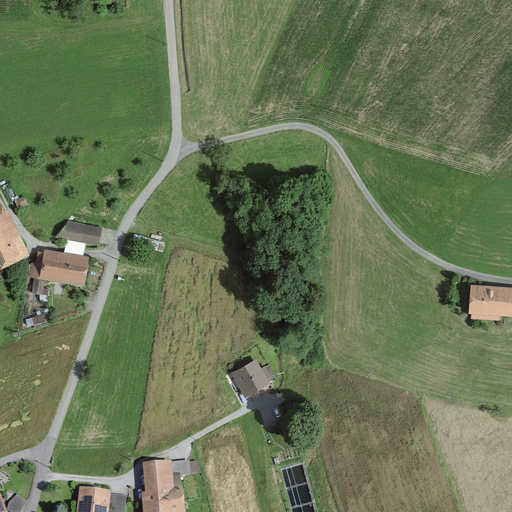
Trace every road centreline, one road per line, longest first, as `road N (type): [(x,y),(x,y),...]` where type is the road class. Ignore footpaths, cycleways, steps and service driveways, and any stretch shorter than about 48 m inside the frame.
road 1 (unclassified): [(511,282),(435,260),(400,238),(329,139),(303,125),(175,149)]
road 2 (unclassified): [(47,453),(116,234),(175,149)]
road 3 (track): [(40,474),(120,478),(143,456),(245,406)]
road 4 (unclassified): [(175,149),(166,0)]
